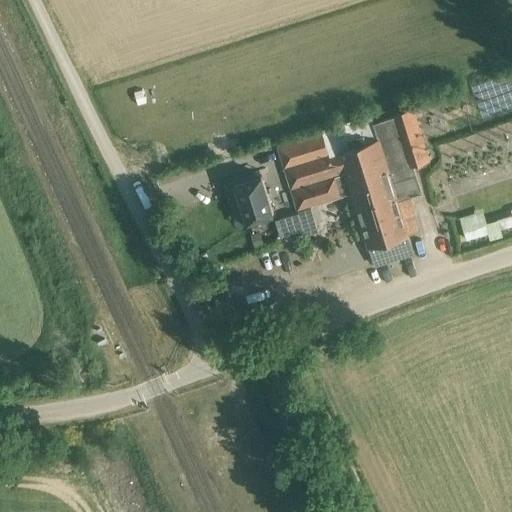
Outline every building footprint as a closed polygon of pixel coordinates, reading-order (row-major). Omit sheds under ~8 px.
[(339,151),(330,153),(284,167),(298,210),(352,193),(369,247),(409,234),(399,200),(423,193),(414,163),(429,159),(413,107),(396,113),(397,115),(373,122),(378,138),(339,150),(339,151)] [(284,167),(330,153),(323,132),(278,146),(284,167)] [(247,222),(274,214),(262,174),(235,183),(247,222)] [(311,207),(298,211),(306,235),(318,232),(311,207)] [(298,213),(275,220),(280,236),(303,229),(298,213)]
